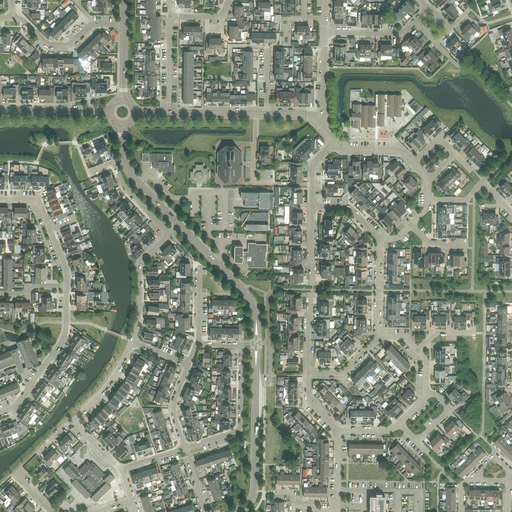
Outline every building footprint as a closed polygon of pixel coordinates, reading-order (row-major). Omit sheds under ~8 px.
[(412,0),(407,0),(404,3),(410,9),(414,5),(413,4),(415,2),(412,0)] [(450,0),(446,4),(449,7),(444,11),(448,15),(457,6),(454,2),(455,0),(450,0)] [(487,4),(490,13),(493,12),(494,15),(498,13),(497,10),(498,10),(497,7),(502,5),(500,0),(498,0),(492,2),(487,4)] [(38,1),(27,1),(27,6),(30,6),(30,9),(38,9),(38,1)] [(107,1),(96,1),(96,11),(104,11),(104,7),(107,7),(107,1)] [(264,11),(264,2),(258,2),(258,9),(255,9),(255,15),(261,15),(261,11),(263,11),(264,11)] [(270,2),(264,2),(264,11),(264,15),(273,15),(273,9),(270,9),(270,2)] [(233,8),(233,12),(243,12),(249,12),(249,3),(241,3),(241,6),(234,6),(234,8),(233,8)] [(404,3),(401,6),(400,6),(407,13),(410,9),(404,3)] [(69,14),(75,20),(79,16),(75,13),(77,11),(73,6),(71,4),(69,7),(70,8),(69,10),(67,12),(69,14)] [(398,4),(395,8),(403,16),(407,13),(400,6),(401,6),(398,4)] [(286,5),(282,5),(282,14),(288,14),(288,11),(295,11),(295,5),(286,5)] [(457,6),(448,15),(452,19),(458,13),(460,15),(463,12),(457,6)] [(403,16),(395,8),(391,11),(393,14),(391,16),(396,21),(398,19),(399,20),(403,16)] [(45,16),(45,12),(45,10),(42,10),(38,9),(38,13),(32,13),(32,19),(40,19),(40,16),(45,16)] [(62,11),(60,13),(71,24),(75,20),(69,14),(67,12),(65,14),(62,11)] [(243,12),(233,12),(233,16),(234,16),(234,18),(241,18),(241,21),(247,21),(247,18),(243,18),(243,12)] [(367,14),(362,14),(362,12),(358,12),(358,21),(361,21),(361,23),(367,23),(367,14)] [(382,15),(377,14),(377,23),(382,23),(382,22),(386,22),(386,12),(382,12),(382,15)] [(71,24),(60,13),(58,15),(63,20),(61,22),(67,28),(71,24)] [(342,17),(334,17),(334,23),(336,23),(336,26),(347,26),(347,24),(345,24),(345,21),(342,21),(342,17)] [(59,20),(55,23),(63,32),(67,28),(61,22),(59,20)] [(468,22),(464,26),(472,34),(473,35),(477,32),(478,33),(481,31),(476,26),(474,28),(468,22)] [(63,32),(55,23),(53,25),(55,27),(53,29),(59,35),(63,32)] [(238,32),(241,32),(242,32),(242,29),(244,29),(244,23),(236,23),(236,26),(229,26),(229,28),(228,28),(228,32),(238,32)] [(189,35),(189,26),(183,26),(183,34),(180,34),(180,40),(183,40),(183,37),(186,37),(186,35),(189,35)] [(194,26),(194,35),(194,37),(200,37),(200,40),(203,40),(203,34),(200,34),(200,26),(194,26)] [(302,35),(303,26),(297,26),(296,32),(293,32),(293,38),(299,39),(299,35),(302,35)] [(302,35),(302,39),(311,39),(311,33),(308,33),(309,26),(303,26),(302,35)] [(472,34),(464,26),(460,30),(466,36),(464,38),(468,43),(471,40),(469,39),(471,38),(470,37),(472,34)] [(504,38),(511,35),(511,32),(511,29),(506,31),(505,28),(498,31),(500,36),(503,35),(504,38)] [(59,35),(53,29),(51,31),(49,29),(45,33),(50,38),(52,36),(55,39),(59,35)] [(94,35),(104,45),(111,39),(103,32),(101,34),(100,33),(97,35),(96,33),(94,35)] [(238,32),(228,32),(228,36),(229,36),(229,38),(236,38),(236,41),(242,41),(242,38),(241,38),(241,32),(238,32)] [(10,45),(10,33),(3,33),(3,40),(0,39),(0,46),(6,47),(6,45),(10,45)] [(20,49),(27,42),(23,38),(21,35),(13,43),(17,47),(18,46),(20,49)] [(94,38),(92,40),(101,48),(101,49),(102,50),(103,48),(102,46),(104,45),(94,35),(93,36),(94,38)] [(396,44),(396,54),(398,54),(398,51),(401,51),(401,46),(407,46),(409,49),(418,40),(414,36),(413,37),(411,35),(402,44),(396,44)] [(511,35),(504,38),(503,38),(504,42),(501,43),(503,48),(511,45),(511,42),(511,41),(511,35)] [(450,40),(458,48),(460,46),(461,47),(463,45),(454,36),(450,40)] [(215,48),(215,38),(211,38),(209,38),(209,45),(206,45),(206,52),(211,52),(211,48),(215,48)] [(219,38),(215,38),(215,48),(218,48),(218,52),(224,52),(224,45),(221,45),(221,39),(219,39),(219,38)] [(88,40),(87,42),(95,50),(97,48),(99,50),(101,49),(101,48),(92,40),(90,42),(88,40)] [(422,44),(418,40),(409,49),(408,50),(410,52),(412,51),(413,53),(422,44)] [(458,48),(450,40),(446,44),(452,50),(450,52),(454,56),(456,54),(455,53),(457,52),(456,51),(458,48)] [(31,46),(27,42),(20,49),(23,51),(22,52),(26,56),(34,48),(31,46)] [(87,45),(85,47),(93,56),(95,58),(97,56),(93,51),(95,50),(87,42),(85,43),(87,45)] [(335,52),(345,53),(345,49),(347,49),(347,43),(334,43),(334,46),(335,46),(335,52)] [(365,52),(365,43),(359,43),(359,52),(356,52),(356,58),(359,58),(359,57),(365,57),(365,52)] [(365,43),(365,52),(365,57),(365,58),(374,58),(374,51),(370,51),(370,43),(365,43)] [(386,56),(386,43),(380,43),(380,52),(377,52),(377,57),(380,57),(380,56),(386,56)] [(391,43),(386,43),(386,56),(395,56),(395,48),(391,48),(391,43)] [(140,52),(140,55),(155,55),(155,50),(152,49),(152,45),(145,45),(145,49),(144,49),(142,51),(142,52),(140,52)] [(93,56),(85,47),(83,49),(81,47),(80,49),(87,57),(89,55),(92,57),(93,56)] [(304,56),(312,56),(312,50),(310,50),(310,48),(296,47),(296,52),(304,52),(304,56)] [(34,48),(26,56),(30,60),(31,59),(33,62),(39,55),(35,51),(36,51),(34,48)] [(275,56),(286,56),(286,51),(283,51),(283,48),(278,48),(278,51),(275,51),(275,56)] [(87,57),(80,49),(78,50),(80,52),(77,54),(80,57),(77,59),(81,66),(82,68),(89,62),(85,59),(87,57)] [(424,64),(434,53),(431,49),(426,54),(423,51),(417,57),(424,64)] [(345,53),(335,52),(335,59),(334,59),(334,62),(347,62),(347,57),(345,57),(345,53)] [(434,53),(424,64),(428,68),(429,66),(432,69),(435,66),(432,63),(438,57),(434,53)] [(68,67),(68,70),(73,70),(73,65),(81,66),(77,59),(73,59),(73,58),(70,58),(70,56),(68,56),(68,67)] [(401,63),(404,66),(409,62),(405,58),(401,63)] [(98,70),(112,70),(112,63),(106,63),(106,59),(98,59),(98,70)] [(299,72),(299,75),(301,75),(300,80),(310,80),(310,78),(312,78),(312,72),(299,72)] [(101,93),(101,83),(97,83),(97,79),(92,78),(91,90),(95,90),(95,92),(96,92),(96,93),(101,93)] [(104,83),(101,83),(101,93),(105,93),(105,92),(106,92),(107,86),(110,86),(110,79),(104,79),(104,83)] [(81,96),(81,83),(77,83),(77,82),(72,82),(72,90),(75,90),(75,96),(80,96),(81,96)] [(81,96),(80,96),(80,97),(85,97),(85,96),(87,96),(87,90),(90,90),(90,82),(84,82),(84,83),(81,83),(81,96)] [(10,85),(1,84),(0,84),(0,91),(4,91),(4,98),(10,98),(10,88),(10,85)] [(10,88),(10,98),(16,98),(16,91),(19,91),(19,86),(19,85),(13,85),(13,88),(10,88)] [(28,89),(27,98),(33,98),(33,92),(36,92),(36,87),(36,85),(28,85),(28,89)] [(54,85),(54,87),(54,93),(57,93),(56,98),(62,98),(62,89),(62,86),(54,85)] [(19,86),(19,91),(19,92),(22,92),(22,98),(27,98),(28,89),(24,89),(24,86),(19,86)] [(68,89),(62,89),(62,98),(68,99),(68,92),(71,92),(71,86),(68,86),(68,89)] [(36,87),(36,92),(36,94),(39,94),(39,98),(45,98),(45,89),(42,89),(42,87),(36,87)] [(45,89),(45,98),(50,98),(50,95),(54,95),(54,93),(54,87),(48,87),(48,89),(45,89)] [(212,101),(212,88),(210,88),(210,91),(206,91),(206,94),(203,94),(203,97),(206,97),(206,101),(212,101)] [(285,103),(285,92),(285,90),(282,90),(282,88),(276,88),(276,100),(279,100),(279,103),(285,103)] [(288,92),(285,92),(285,103),(291,103),(291,100),(294,100),(294,88),(289,88),(288,92)] [(304,102),(305,92),(301,92),(301,88),(295,88),(295,95),(298,95),(298,102),(304,102)] [(305,92),(304,102),(311,102),(311,95),(314,95),(314,88),(305,88),(305,92)] [(246,90),(246,103),(252,103),(252,100),(255,100),(255,94),(252,94),(248,94),(248,90),(246,90)] [(375,94),(375,105),(361,105),(361,104),(352,104),(352,113),(351,113),(351,119),(352,119),(352,128),(360,128),(360,127),(375,127),(375,125),(384,125),(386,125),(386,116),(401,116),(401,110),(404,110),(404,101),(402,101),(402,95),(384,94),(378,94),(375,94)] [(421,107),(414,100),(409,105),(416,113),(421,107)] [(428,124),(434,130),(438,126),(439,127),(441,124),(434,116),(427,123),(427,124),(428,124)] [(428,124),(427,124),(425,126),(424,125),(420,130),(428,137),(430,135),(430,134),(434,130),(428,124)] [(456,143),(462,136),(460,134),(461,133),(456,129),(449,137),(451,139),(452,139),(456,143)] [(413,132),(410,135),(421,146),(423,143),(425,142),(421,137),(423,135),(418,130),(414,133),(413,132)] [(418,148),(421,146),(410,135),(407,138),(408,139),(405,143),(410,148),(412,146),(416,150),(418,148)] [(465,139),(462,136),(456,143),(460,147),(459,148),(462,150),(470,143),(466,138),(465,139)] [(99,143),(104,153),(107,152),(108,154),(112,152),(110,146),(107,148),(104,141),(99,143)] [(314,149),(314,141),(305,141),(305,144),(298,151),(299,153),(298,154),(293,154),(293,161),(301,161),(301,158),(302,156),(304,158),(307,154),(308,155),(314,149)] [(104,153),(99,143),(94,145),(97,152),(94,153),(97,159),(101,157),(100,155),(104,153)] [(477,151),(475,149),(475,148),(471,144),(463,152),(466,154),(471,158),(477,151)] [(262,146),(261,146),(261,151),(261,154),(261,158),(262,158),(261,163),(269,164),(270,158),(269,158),(269,146),(267,146),(266,145),(264,145),(262,146)] [(235,146),(225,146),(218,153),(217,161),(217,166),(217,175),(224,182),(234,182),(241,175),(241,167),(242,167),(242,162),(241,162),(242,153),(235,146)] [(97,159),(94,153),(92,154),(89,147),(84,149),(85,154),(83,155),(85,160),(88,159),(87,158),(91,156),(92,160),(97,159)] [(478,151),(477,151),(471,158),(475,162),(474,163),(476,165),(484,158),(478,151)] [(150,153),(149,161),(153,161),(153,168),(158,168),(158,172),(174,172),(174,165),(167,165),(168,162),(172,162),(172,154),(150,153)] [(359,170),(359,161),(357,161),(357,160),(353,160),(353,161),(352,161),(352,166),(349,166),(349,174),(355,174),(359,174),(360,173),(360,170),(359,170)] [(372,174),(372,171),(372,161),(367,161),(367,168),(363,168),(363,174),(372,174)] [(372,171),(372,174),(375,174),(375,175),(381,175),(381,168),(378,168),(378,161),(372,161),(372,171)] [(291,172),(301,172),(301,166),(302,166),(302,162),(290,162),(290,168),(291,168),(291,172)] [(327,167),(326,171),(338,171),(338,168),(341,167),(341,162),(333,162),(333,165),(327,165),(327,167)] [(400,166),(398,164),(398,163),(397,162),(396,162),(395,162),(392,165),(390,163),(385,168),(389,172),(391,170),(393,172),(394,172),(400,166)] [(205,180),(209,180),(209,172),(207,172),(207,168),(203,168),(203,165),(195,165),(195,168),(193,168),(193,172),(190,172),(190,179),(193,179),(193,183),(205,183),(205,180)] [(400,165),(400,166),(394,172),(396,174),(395,176),(399,180),(403,175),(401,173),(405,170),(404,169),(405,168),(403,167),(402,167),(400,165)] [(452,171),(447,175),(454,182),(456,179),(457,180),(461,176),(453,168),(451,171),(452,171)] [(268,169),(268,172),(263,172),(264,178),(273,178),(272,169),(268,169)] [(338,171),(326,171),(327,174),(327,177),(333,177),(333,180),(341,180),(341,174),(338,174),(338,171)] [(19,184),(19,175),(14,175),(14,172),(10,172),(10,176),(10,185),(14,185),(14,184),(19,184)] [(32,185),(37,185),(37,176),(38,176),(38,172),(29,172),(28,176),(28,186),(32,186),(32,185)] [(301,172),(291,172),(291,176),(290,176),(290,182),(302,182),(302,178),(301,178),(301,172)] [(104,183),(112,179),(110,174),(104,177),(103,174),(97,176),(98,181),(100,180),(102,183),(102,184),(104,183)] [(28,176),(19,175),(19,184),(25,185),(25,186),(28,186),(28,176)] [(445,191),(452,185),(451,184),(454,182),(447,175),(443,179),(442,179),(438,183),(445,191)] [(38,176),(37,176),(37,185),(43,185),(43,186),(49,186),(49,177),(43,177),(43,176),(38,176)] [(407,187),(414,180),(410,176),(405,180),(402,178),(397,183),(401,187),(404,184),(407,187)] [(504,192),(510,185),(508,183),(510,180),(507,176),(502,181),(504,183),(500,187),(504,192)] [(102,184),(102,183),(100,184),(103,192),(109,190),(108,187),(114,184),(112,179),(104,183),(102,184)] [(414,180),(407,187),(409,189),(406,192),(410,196),(416,191),(413,189),(418,184),(414,180)] [(343,188),(343,182),(336,182),(336,185),(327,185),(327,186),(326,187),(326,188),(326,189),(326,190),(327,190),(327,192),(337,192),(337,188),(343,188)] [(359,192),(357,190),(359,187),(355,183),(349,190),(351,192),(349,193),(353,197),(359,192)] [(57,198),(55,193),(60,191),(58,186),(47,190),(49,195),(46,196),(47,198),(48,198),(49,201),(57,198)] [(289,197),(292,197),(302,197),(302,191),(300,191),(295,191),(295,187),(289,187),(288,187),(289,187),(289,191),(288,191),(289,191),(289,197)] [(359,192),(353,197),(357,201),(363,196),(363,195),(365,193),(363,191),(365,190),(363,188),(361,189),(359,192)] [(103,192),(98,194),(100,198),(109,195),(110,198),(119,195),(116,190),(110,192),(109,190),(103,192)] [(259,206),(259,207),(268,207),(269,207),(269,209),(272,209),(273,192),(269,192),(259,192),(241,192),(241,198),(245,198),(245,200),(244,201),(244,207),(256,207),(256,206),(259,206)] [(363,196),(357,201),(360,205),(370,195),(369,194),(367,195),(365,193),(363,195),(363,196)] [(370,195),(360,205),(364,209),(372,201),(371,199),(372,197),(370,195)] [(60,197),(57,198),(49,201),(51,205),(49,205),(50,207),(59,203),(58,201),(61,200),(60,197)] [(289,200),(289,206),(295,207),(295,202),(302,203),(302,197),(292,197),(292,200),(289,200)] [(394,207),(401,214),(406,209),(402,205),(404,203),(399,198),(395,202),(397,204),(394,207)] [(120,211),(127,205),(123,201),(118,206),(116,204),(111,208),(114,211),(118,208),(120,211)] [(372,201),(364,209),(368,213),(378,203),(376,201),(374,203),(372,201)] [(62,209),(59,203),(50,207),(51,209),(52,209),(53,212),(62,209)] [(127,205),(120,211),(117,214),(120,217),(117,219),(120,223),(123,220),(128,216),(126,214),(131,209),(127,205)] [(388,219),(390,216),(385,211),(382,208),(379,205),(375,208),(380,214),(383,217),(379,220),(387,228),(392,223),(388,219)] [(449,213),(452,213),(452,205),(444,205),(444,208),(438,208),(438,213),(449,213)] [(295,207),(289,206),(289,217),(302,217),(303,217),(303,212),(295,212),(295,207)] [(8,207),(2,207),(2,218),(11,218),(11,211),(8,211),(8,207)] [(401,214),(394,207),(391,210),(389,208),(387,209),(385,211),(390,216),(390,217),(392,215),(396,219),(401,214)] [(21,216),(21,208),(15,208),(15,212),(12,212),(12,219),(17,219),(18,216),(21,216)] [(21,208),(21,216),(24,216),(24,219),(30,219),(30,212),(27,212),(27,208),(21,208)] [(62,209),(53,212),(55,215),(54,216),(54,218),(58,216),(59,219),(67,216),(66,212),(63,213),(62,209)] [(128,216),(123,220),(129,226),(132,223),(139,217),(135,213),(130,218),(128,216)] [(268,213),(251,213),(251,215),(248,213),(247,213),(245,213),(244,213),(242,214),(242,215),(241,216),(240,217),(240,219),(241,220),(241,221),(243,223),(244,223),(246,224),(246,229),(268,229),(268,224),(268,219),(268,213)] [(489,223),(490,213),(484,213),(483,219),(481,219),(480,226),(486,226),(486,223),(489,223)] [(490,213),(489,223),(493,223),(493,226),(498,226),(498,219),(495,219),(496,214),(490,213)] [(135,226),(129,231),(132,235),(132,234),(139,228),(137,226),(141,222),(142,221),(139,217),(132,223),(135,226)] [(302,217),(289,217),(289,220),(289,226),(295,226),(295,223),(302,223),(302,217)] [(328,229),(332,229),(332,220),(325,220),(325,227),(321,227),(321,233),(328,234),(328,229)] [(27,235),(36,235),(36,229),(33,229),(33,226),(25,226),(25,229),(23,229),(23,235),(27,235)] [(72,235),(72,234),(70,229),(71,229),(69,226),(63,229),(64,232),(60,233),(61,235),(62,234),(64,238),(72,235)] [(145,230),(143,233),(151,241),(155,238),(150,233),(152,231),(148,226),(144,229),(145,230)] [(345,239),(354,231),(350,226),(345,231),(343,229),(339,233),(343,237),(345,239)] [(292,236),(301,236),(302,230),(295,230),(295,227),(289,227),(289,236),(292,236)] [(72,235),(64,238),(65,241),(64,242),(65,244),(74,240),(73,237),(81,234),(80,231),(72,235)] [(354,231),(345,239),(351,246),(356,242),(354,239),(358,235),(354,231)] [(139,235),(136,238),(140,242),(142,240),(147,245),(151,241),(143,233),(140,236),(139,235)] [(497,243),(506,243),(506,239),(509,239),(509,237),(510,237),(511,236),(510,235),(510,233),(501,233),(501,237),(498,237),(497,243)] [(36,235),(27,235),(27,238),(23,238),(23,244),(33,244),(33,241),(36,241),(36,235)] [(292,236),(289,236),(289,239),(289,245),(295,245),(295,242),(301,242),(301,236),(292,236)] [(140,242),(136,238),(132,241),(135,244),(131,249),(133,251),(135,250),(139,253),(143,249),(138,244),(140,242)] [(74,240),(65,244),(65,245),(67,245),(68,248),(76,245),(74,240)] [(319,250),(329,250),(329,247),(333,247),(333,241),(326,241),(326,244),(319,244),(319,250)] [(256,243),(248,242),(248,251),(243,251),(243,246),(242,245),(235,245),(234,246),(234,260),(235,261),(241,262),(242,261),(242,260),(246,260),(246,265),(247,265),(247,267),(266,267),(267,260),(265,260),(266,252),(267,252),(267,244),(256,244),(256,243)] [(506,243),(497,243),(497,248),(500,249),(500,253),(509,253),(509,250),(510,250),(510,249),(510,248),(509,248),(509,246),(506,246),(506,243)] [(76,245),(68,248),(69,252),(68,252),(69,254),(72,253),(74,256),(80,253),(82,253),(82,252),(79,244),(76,245)] [(168,244),(165,247),(172,255),(175,252),(177,256),(181,252),(177,247),(176,246),(174,248),(170,244),(169,245),(168,244)] [(32,254),(44,254),(44,248),(42,248),(42,245),(33,245),(33,250),(32,250),(32,254)] [(290,246),(290,255),(293,255),(302,255),(302,250),(301,250),(296,250),(296,247),(290,246)] [(172,255),(165,247),(162,251),(161,252),(166,257),(163,259),(169,264),(173,260),(170,257),(172,255)] [(356,256),(367,256),(367,247),(355,247),(355,250),(357,250),(356,256)] [(389,252),(389,258),(397,258),(397,255),(400,255),(400,251),(402,251),(402,249),(391,249),(391,252),(389,252)] [(329,250),(319,250),(319,256),(326,256),(326,260),(332,260),(333,250),(329,250)] [(418,267),(424,267),(424,260),(421,260),(421,253),(414,252),(414,263),(418,263),(418,267)] [(82,253),(80,253),(74,256),(75,259),(73,260),(73,261),(72,262),(74,266),(83,262),(82,259),(84,258),(82,253)] [(435,262),(435,253),(429,253),(429,255),(425,255),(425,267),(431,267),(431,262),(435,262)] [(435,253),(435,262),(435,267),(445,267),(445,255),(442,255),(442,253),(435,253)] [(44,254),(32,254),(32,257),(33,257),(33,263),(41,263),(41,260),(44,260),(44,254)] [(302,261),(302,255),(293,255),(290,255),(288,255),(288,261),(289,261),(289,264),(298,264),(298,261),(301,261),(302,261)] [(457,265),(457,255),(451,255),(451,260),(448,260),(447,268),(453,268),(453,265),(457,265)] [(464,255),(457,255),(457,265),(461,265),(461,268),(467,268),(467,261),(464,261),(464,255)] [(367,256),(356,256),(356,261),(355,261),(355,265),(367,265),(367,256)] [(500,268),(510,268),(510,262),(503,261),(503,258),(497,258),(497,264),(500,264),(500,268)] [(180,268),(190,269),(190,263),(184,263),(184,259),(178,259),(176,261),(176,265),(180,265),(180,268)] [(85,261),(83,262),(74,266),(76,270),(77,269),(77,271),(80,270),(81,273),(88,272),(90,271),(87,264),(85,261)] [(162,269),(162,262),(154,263),(154,267),(148,267),(148,274),(158,273),(158,269),(162,269)] [(321,265),(321,271),(331,271),(334,271),(334,262),(328,262),(328,265),(321,265)] [(36,273),(46,274),(47,270),(46,270),(46,267),(39,267),(39,264),(32,263),(32,270),(36,270),(36,273)] [(293,272),(293,275),(303,275),(303,269),(297,269),(297,266),(290,266),(290,272),(293,272)] [(356,276),(367,276),(367,267),(355,267),(355,270),(356,270),(356,276)] [(190,269),(180,268),(180,272),(176,272),(176,277),(183,277),(183,274),(190,274),(190,269)] [(510,268),(500,268),(500,271),(496,271),(496,277),(502,277),(502,274),(510,274),(510,268)] [(331,271),(321,271),(321,277),(327,277),(327,280),(334,280),(334,271),(331,271)] [(77,276),(77,282),(86,283),(86,282),(88,282),(88,279),(88,272),(81,273),(80,273),(80,276),(77,276)] [(46,274),(36,273),(36,277),(32,277),(31,283),(38,283),(38,280),(45,280),(46,278),(46,274)] [(397,274),(389,274),(389,280),(393,280),(393,283),(400,283),(400,277),(397,277),(397,274)] [(293,275),(290,275),(290,284),(296,284),(296,281),(303,281),(303,275),(293,275)] [(169,283),(169,277),(169,276),(159,276),(159,280),(149,280),(149,287),(159,287),(159,283),(169,283)] [(367,276),(356,276),(356,281),(355,281),(355,285),(367,285),(367,276)] [(181,288),(189,288),(189,282),(187,282),(187,279),(178,279),(178,285),(181,285),(181,288)] [(86,283),(77,282),(77,289),(79,289),(79,292),(88,292),(88,286),(89,286),(89,282),(88,282),(86,282),(86,283)] [(163,295),(163,290),(155,290),(155,293),(149,293),(149,300),(159,300),(159,295),(163,295)] [(88,292),(79,292),(79,295),(77,295),(77,296),(76,296),(76,301),(88,301),(93,301),(93,292),(88,292)] [(42,302),(52,303),(52,297),(45,297),(45,294),(39,294),(39,297),(39,299),(42,299),(42,302)] [(290,303),(301,303),(301,300),(301,297),(297,297),(297,294),(286,294),(286,300),(290,300),(290,303)] [(397,303),(397,302),(397,300),(400,300),(400,294),(393,294),(393,297),(389,297),(389,303),(397,303)] [(358,305),(366,305),(366,299),(361,299),(361,296),(354,296),(354,305),(355,305),(358,305)] [(319,302),(318,308),(328,308),(328,304),(333,304),(333,299),(325,298),(325,302),(319,302)] [(209,303),(209,311),(213,311),(213,312),(217,313),(217,311),(218,300),(212,300),(212,303),(209,303)] [(7,301),(3,301),(3,310),(7,310),(6,313),(12,313),(12,304),(9,304),(9,302),(7,302),(7,301)] [(15,304),(12,304),(12,313),(18,313),(18,310),(21,310),(21,301),(17,301),(17,302),(15,302),(15,304)] [(21,301),(21,310),(25,311),(25,313),(31,313),(31,305),(28,305),(28,302),(26,302),(26,301),(21,301)] [(88,301),(76,301),(76,305),(77,305),(76,307),(78,307),(78,310),(88,311),(88,309),(88,301)] [(52,303),(42,302),(42,305),(39,305),(39,312),(45,312),(45,308),(52,308),(52,303)] [(168,312),(169,305),(159,303),(159,307),(148,306),(148,309),(147,309),(147,313),(158,314),(158,310),(168,312)] [(301,303),(290,303),(290,307),(286,307),(286,312),(296,313),(297,309),(300,309),(300,307),(301,307),(301,303)] [(178,308),(178,314),(184,314),(184,311),(189,311),(189,305),(181,305),(181,308),(178,308)] [(358,305),(355,305),(355,309),(354,309),(354,314),(361,314),(361,311),(366,311),(366,305),(358,305)] [(498,314),(507,314),(507,308),(501,308),(501,305),(496,305),(495,308),(495,310),(498,310),(498,314)] [(328,308),(318,308),(318,314),(325,314),(325,317),(332,317),(332,308),(328,308)] [(424,316),(420,316),(420,325),(426,325),(426,319),(429,319),(429,311),(424,311),(424,316)] [(420,325),(420,316),(417,316),(417,312),(411,312),(411,319),(414,319),(414,325),(420,325)] [(440,325),(440,316),(437,316),(437,313),(431,313),(431,319),(434,320),(434,325),(440,325)] [(440,316),(440,325),(446,325),(446,320),(449,320),(449,313),(440,313),(440,316)] [(460,325),(460,316),(460,315),(457,315),(457,313),(451,313),(451,320),(454,320),(454,325),(460,325)] [(464,316),(460,316),(460,325),(466,325),(466,320),(469,320),(469,313),(464,313),(464,316)] [(184,314),(178,314),(175,314),(172,314),(172,315),(175,315),(175,319),(180,319),(179,323),(189,323),(189,317),(184,317),(184,314)] [(288,323),(299,323),(299,319),(298,319),(298,317),(294,317),(294,314),(284,314),(284,319),(288,319),(288,323)] [(357,325),(366,325),(366,319),(361,319),(361,316),(354,316),(354,325),(357,325)] [(156,323),(160,323),(161,318),(156,317),(155,320),(147,319),(146,326),(155,327),(156,323)] [(316,328),(330,328),(330,319),(323,319),(323,322),(316,322),(316,328)] [(175,326),(175,331),(182,333),(183,329),(189,329),(189,323),(179,323),(179,326),(175,326)] [(233,328),(233,336),(239,337),(239,331),(242,331),(242,323),(238,323),(238,325),(233,325),(233,328)] [(299,323),(288,323),(288,327),(284,326),(284,332),(294,332),(294,329),(298,329),(298,327),(299,327),(299,323)] [(357,325),(357,329),(354,329),(354,335),(361,335),(361,331),(366,331),(366,325),(357,325)] [(330,328),(316,328),(316,334),(323,334),(323,338),(329,338),(330,328)] [(161,332),(158,332),(150,330),(150,333),(145,332),(143,339),(152,340),(153,337),(157,337),(157,334),(160,334),(161,332)] [(182,333),(175,331),(173,336),(177,337),(176,340),(184,344),(187,339),(181,336),(182,333)] [(288,343),(299,343),(299,339),(298,339),(298,337),(294,337),(294,334),(284,333),(284,339),(288,339),(288,343)] [(343,342),(350,349),(354,345),(350,340),(352,338),(347,333),(343,338),(346,340),(343,342)] [(80,345),(82,346),(85,343),(87,344),(90,340),(83,335),(81,337),(77,335),(76,335),(75,337),(75,338),(74,340),(80,345)] [(18,347),(30,342),(28,337),(18,341),(18,342),(16,343),(18,347)] [(507,337),(498,337),(498,340),(495,340),(495,346),(504,346),(504,343),(507,343),(507,337)] [(176,340),(173,339),(171,342),(168,347),(175,350),(176,347),(182,349),(184,344),(176,340)] [(80,345),(74,340),(72,342),(71,342),(69,344),(70,345),(73,348),(72,350),(79,356),(81,353),(78,351),(82,346),(80,345)] [(346,354),(350,349),(343,342),(341,340),(334,346),(339,351),(341,349),(346,354)] [(32,347),(30,342),(18,347),(19,349),(20,352),(32,347)] [(299,343),(288,343),(288,346),(284,346),(284,352),(294,352),(294,349),(298,349),(298,347),(299,347),(299,343)] [(387,357),(394,349),(391,345),(385,351),(387,353),(385,355),(387,357)] [(435,351),(435,355),(445,355),(445,352),(449,352),(450,346),(440,346),(440,349),(436,349),(436,351),(435,351)] [(13,350),(10,351),(13,358),(15,362),(14,362),(16,367),(17,369),(19,373),(32,367),(31,364),(26,366),(23,367),(17,354),(18,353),(17,350),(19,349),(18,347),(16,348),(16,347),(12,349),(13,350)] [(34,351),(32,347),(20,352),(22,356),(34,351)] [(324,361),(324,351),(321,351),(321,348),(315,348),(315,354),(318,354),(318,361),(324,361)] [(328,351),(324,351),(324,361),(330,361),(330,355),(333,355),(334,348),(328,348),(328,351)] [(498,357),(507,357),(507,352),(505,352),(505,349),(496,348),(496,352),(498,352),(498,357)] [(398,353),(394,349),(387,357),(390,360),(398,353)] [(10,350),(5,352),(10,364),(14,362),(15,362),(13,358),(10,351),(10,350)] [(36,356),(34,351),(22,356),(24,361),(36,356)] [(78,357),(71,351),(69,354),(65,351),(64,351),(63,353),(63,354),(61,356),(70,363),(74,358),(76,359),(78,357)] [(223,360),(232,360),(232,354),(225,354),(225,351),(218,351),(218,356),(223,356),(223,360)] [(5,352),(0,354),(5,366),(10,364),(5,352)] [(202,361),(205,361),(205,367),(212,367),(212,359),(209,359),(209,352),(202,352),(202,361)] [(402,357),(398,353),(390,360),(394,364),(402,357)] [(293,364),(298,364),(298,358),(292,358),(292,355),(280,355),(280,360),(288,360),(288,364),(288,367),(293,367),(293,364)] [(445,355),(435,355),(435,359),(436,359),(436,361),(442,361),(442,364),(449,364),(449,359),(445,359),(445,355)] [(38,361),(36,356),(24,361),(26,366),(31,364),(38,361)] [(70,363),(61,356),(60,358),(59,358),(57,361),(58,362),(61,364),(60,367),(64,370),(67,367),(70,363)] [(135,362),(142,367),(144,363),(147,364),(149,360),(141,356),(140,359),(136,357),(135,359),(136,359),(135,362)] [(406,360),(402,357),(394,364),(398,368),(406,360)] [(232,360),(223,360),(223,364),(217,364),(217,368),(223,368),(223,365),(231,365),(232,360)] [(373,370),(375,372),(377,374),(383,368),(376,362),(374,364),(371,360),(367,364),(373,370)] [(406,360),(398,368),(402,372),(404,370),(408,366),(410,364),(406,360)] [(132,365),(131,367),(139,372),(142,367),(135,362),(133,366),(132,365)] [(164,368),(174,373),(176,368),(166,363),(164,368)] [(367,364),(363,368),(371,376),(375,372),(373,370),(367,364)] [(435,372),(435,376),(445,376),(445,372),(449,372),(449,367),(442,366),(442,370),(436,370),(436,372),(435,372)] [(50,372),(57,377),(58,375),(61,375),(62,376),(65,372),(59,368),(57,370),(54,367),(52,367),(51,369),(51,370),(50,372)] [(131,369),(129,372),(136,377),(140,379),(142,376),(138,374),(139,372),(131,367),(130,369),(131,369)] [(195,369),(192,375),(203,379),(203,377),(201,376),(203,372),(206,374),(207,371),(198,367),(197,370),(195,369)] [(157,371),(161,373),(162,373),(172,378),(174,373),(164,368),(163,371),(158,369),(157,371)] [(223,368),(217,368),(217,371),(217,373),(221,373),(221,376),(221,377),(230,377),(230,371),(223,371),(223,368)] [(371,376),(363,368),(359,372),(367,380),(369,378),(371,380),(373,378),(371,376)] [(57,377),(50,372),(49,374),(48,374),(47,376),(47,377),(51,379),(49,382),(54,386),(56,387),(59,383),(55,380),(57,377)] [(136,377),(129,372),(127,376),(126,375),(125,377),(128,379),(126,381),(134,386),(135,384),(136,385),(140,379),(136,377)] [(359,372),(355,375),(363,383),(368,389),(370,386),(365,381),(367,380),(359,372)] [(172,378),(162,373),(161,373),(159,378),(160,378),(170,383),(172,378)] [(203,379),(192,375),(189,381),(192,382),(191,385),(200,389),(201,386),(198,384),(199,380),(202,381),(203,379)] [(363,383),(355,375),(351,379),(356,384),(354,386),(357,389),(363,383)] [(221,377),(221,376),(218,376),(218,380),(217,380),(217,385),(223,385),(223,382),(230,382),(230,377),(221,377)] [(449,376),(445,376),(435,376),(435,380),(436,380),(435,381),(442,381),(442,385),(449,385),(449,379),(449,376)] [(170,383),(160,378),(158,383),(168,388),(170,383)] [(495,387),(504,387),(504,384),(506,384),(506,378),(495,378),(495,384),(486,384),(486,388),(495,389),(495,387)] [(289,387),(297,388),(297,382),(295,382),(296,379),(285,379),(285,382),(289,382),(289,387)] [(10,381),(15,392),(20,390),(17,382),(14,383),(13,380),(10,381)] [(41,385),(40,386),(47,391),(48,392),(50,389),(51,390),(54,386),(49,382),(47,384),(43,381),(42,382),(41,383),(41,385)] [(134,386),(126,381),(125,384),(122,381),(121,383),(122,384),(119,387),(126,392),(129,394),(128,394),(131,391),(134,386)] [(321,396),(329,388),(323,382),(315,389),(318,391),(317,392),(321,396)] [(168,388),(158,383),(157,386),(159,387),(158,389),(166,393),(168,388)] [(405,392),(411,398),(412,399),(415,395),(414,395),(415,394),(409,388),(412,386),(409,383),(405,388),(407,390),(405,392)] [(451,400),(459,392),(456,390),(459,387),(455,383),(450,388),(452,390),(448,395),(449,396),(449,397),(451,400)] [(10,394),(7,386),(5,387),(3,384),(1,385),(5,395),(10,394)] [(187,387),(185,392),(192,396),(194,392),(198,394),(200,389),(191,385),(190,388),(187,387)] [(223,385),(217,385),(217,389),(218,389),(218,393),(219,393),(231,393),(231,388),(223,388),(223,385)] [(329,388),(321,396),(322,397),(322,398),(324,400),(334,391),(336,389),(332,385),(329,388)] [(47,391),(40,386),(38,388),(37,388),(36,390),(36,391),(43,396),(46,398),(50,401),(52,398),(47,395),(48,392),(47,391)] [(126,392),(119,387),(117,390),(116,389),(115,391),(125,398),(129,394),(126,392)] [(166,393),(158,389),(157,392),(151,389),(150,392),(164,398),(166,393)] [(405,392),(401,389),(399,392),(400,392),(396,396),(400,400),(402,398),(406,402),(411,398),(405,392)] [(43,396),(36,391),(35,392),(34,393),(33,394),(33,395),(37,398),(35,401),(40,404),(43,400),(41,399),(43,396)] [(125,398),(115,391),(114,392),(115,393),(112,396),(119,401),(122,403),(125,398)] [(335,393),(334,391),(324,400),(325,400),(328,403),(336,396),(334,394),(335,393)] [(157,401),(162,403),(164,398),(150,392),(149,394),(155,397),(154,400),(157,401)] [(192,396),(185,392),(182,398),(186,399),(184,405),(193,405),(197,397),(192,396)] [(459,392),(451,400),(454,402),(455,402),(456,404),(461,399),(463,402),(468,396),(464,392),(461,395),(459,392)] [(500,402),(509,397),(506,392),(505,392),(499,396),(497,393),(491,397),(494,402),(498,400),(500,402)] [(231,393),(219,393),(219,397),(216,397),(216,402),(223,402),(223,399),(231,399),(231,393)] [(119,401),(112,396),(110,399),(109,398),(108,400),(111,402),(109,405),(116,410),(119,406),(117,405),(119,401)] [(336,396),(328,403),(332,407),(338,401),(341,399),(339,397),(338,398),(336,396)] [(395,397),(388,404),(397,413),(400,410),(399,409),(400,408),(396,404),(399,402),(395,397)] [(509,397),(500,402),(501,405),(498,407),(501,413),(507,409),(505,406),(511,403),(511,401),(509,397)] [(289,398),(289,403),(286,403),(286,406),(295,407),(295,404),(297,404),(297,398),(289,398)] [(338,401),(332,407),(336,411),(337,411),(340,414),(346,406),(344,403),(342,405),(338,401)] [(32,411),(34,408),(37,410),(40,406),(34,402),(32,404),(28,402),(27,402),(26,404),(26,405),(25,406),(32,411)] [(223,402),(216,402),(216,406),(218,406),(218,410),(230,410),(230,405),(223,405),(223,402)] [(116,410),(109,405),(107,407),(104,404),(103,406),(104,407),(101,409),(108,415),(111,412),(112,414),(113,414),(116,410)] [(397,413),(388,404),(382,410),(385,414),(388,412),(392,416),(393,415),(394,416),(397,413)] [(193,405),(184,405),(185,409),(181,410),(183,416),(191,413),(190,410),(194,409),(193,405)] [(32,411),(25,406),(24,408),(23,408),(21,410),(22,411),(29,416),(28,416),(31,418),(35,413),(32,411)] [(356,420),(356,410),(356,408),(353,408),(353,406),(348,406),(347,407),(347,413),(350,413),(350,419),(352,419),(352,420),(356,420)] [(371,410),(368,410),(367,421),(371,421),(371,420),(373,420),(373,414),(377,414),(377,407),(376,406),(371,406),(371,410)] [(108,415),(101,409),(99,412),(98,411),(96,413),(104,419),(108,415)] [(296,421),(302,415),(298,411),(296,412),(294,409),(290,413),(289,412),(287,414),(291,418),(287,421),(291,425),(296,421)] [(161,410),(150,413),(152,418),(163,415),(161,410)] [(230,410),(218,410),(218,414),(215,414),(215,418),(221,418),(221,416),(230,416),(230,410)] [(29,416),(22,411),(21,412),(20,412),(18,415),(18,416),(22,418),(20,421),(26,425),(31,418),(28,416),(29,416)] [(96,415),(93,417),(100,424),(102,425),(106,421),(104,419),(96,413),(95,414),(96,415)] [(191,413),(183,416),(185,422),(188,421),(189,424),(198,421),(197,415),(192,417),(191,413)] [(165,420),(163,415),(152,418),(154,423),(165,420)] [(296,421),(298,423),(292,428),(294,430),(305,419),(302,415),(296,421)] [(102,425),(100,424),(93,417),(91,420),(90,419),(88,421),(91,423),(89,426),(94,431),(96,428),(98,430),(100,428),(103,426),(102,425)] [(221,418),(215,418),(215,423),(219,423),(219,430),(223,430),(223,427),(230,427),(230,421),(228,421),(221,421),(221,418)] [(309,423),(305,419),(294,430),(295,430),(297,430),(301,426),(303,428),(309,423)] [(452,419),(448,423),(455,430),(456,432),(459,429),(460,430),(462,428),(465,425),(460,420),(457,424),(452,419)] [(10,432),(10,431),(12,434),(20,431),(17,424),(14,425),(12,422),(11,421),(9,422),(8,423),(7,424),(10,432)] [(198,421),(189,424),(190,428),(187,428),(189,434),(197,431),(201,430),(198,421)] [(309,423),(303,428),(301,431),(304,435),(313,426),(309,423)] [(455,430),(448,423),(444,428),(449,433),(446,435),(451,439),(454,435),(452,433),(455,430)] [(10,432),(7,424),(5,424),(4,424),(2,425),(2,426),(3,431),(1,432),(3,437),(6,436),(6,437),(12,434),(10,431),(10,432)] [(166,425),(158,428),(159,430),(156,431),(157,434),(168,430),(166,425)] [(106,443),(114,436),(112,434),(115,431),(110,426),(105,432),(107,434),(103,439),(104,440),(103,440),(106,443)] [(307,436),(311,440),(317,434),(315,432),(317,430),(316,429),(316,428),(314,426),(313,427),(313,426),(304,435),(306,436),(307,436)] [(203,429),(201,430),(197,431),(189,434),(191,440),(201,436),(203,434),(202,433),(204,433),(203,429)] [(168,430),(157,434),(159,439),(170,435),(168,430)] [(142,443),(145,452),(146,452),(146,453),(149,452),(148,451),(151,450),(149,443),(152,442),(149,433),(145,435),(147,439),(141,441),(141,443),(142,443)] [(434,437),(440,444),(443,442),(445,444),(449,441),(445,436),(443,438),(438,433),(434,437)] [(62,438),(68,445),(71,442),(73,444),(78,440),(73,435),(70,438),(66,434),(62,438)] [(114,436),(106,443),(109,447),(110,446),(111,447),(115,443),(118,445),(123,439),(119,435),(116,438),(114,436)] [(170,435),(159,439),(160,444),(171,440),(170,435)] [(507,438),(506,436),(503,439),(501,436),(494,443),(498,447),(507,438)] [(440,444),(434,437),(429,442),(434,447),(432,449),(436,453),(440,449),(438,447),(440,444)] [(68,445),(62,438),(57,442),(58,442),(62,446),(60,449),(64,453),(68,449),(66,447),(68,445)] [(142,443),(141,443),(140,442),(139,442),(138,443),(138,444),(136,445),(134,438),(130,440),(131,442),(133,449),(136,449),(138,454),(145,452),(142,443)] [(313,445),(313,447),(320,447),(328,447),(329,442),(327,442),(327,439),(317,438),(317,445),(313,445)] [(507,438),(498,447),(502,451),(509,444),(506,441),(508,439),(507,438)] [(171,440),(160,444),(162,449),(173,446),(171,440)] [(126,455),(125,454),(128,451),(125,448),(127,446),(123,441),(118,446),(120,449),(116,453),(121,458),(122,457),(123,458),(126,455)] [(392,456),(401,447),(397,443),(395,445),(394,443),(391,446),(393,447),(390,450),(393,452),(390,455),(392,456)] [(509,444),(502,451),(506,455),(511,448),(511,446),(511,447),(509,444)] [(392,456),(393,458),(396,455),(398,458),(405,451),(401,447),(392,456)] [(474,447),(473,449),(482,458),(486,454),(479,447),(476,450),(474,447)] [(54,459),(56,461),(62,455),(58,450),(56,452),(51,448),(47,452),(54,459)] [(474,453),(471,455),(478,462),(482,458),(473,449),(471,450),(474,453)] [(71,457),(78,465),(86,457),(79,450),(71,457)] [(225,451),(220,452),(223,460),(225,459),(226,462),(229,461),(225,451)] [(409,455),(405,451),(398,458),(401,460),(398,463),(400,464),(409,455)] [(54,459),(47,452),(43,456),(47,461),(45,463),(50,467),(53,463),(51,461),(54,459)] [(215,454),(211,455),(213,463),(216,462),(217,465),(219,464),(215,454)] [(409,455),(400,464),(401,466),(404,463),(406,466),(413,459),(409,455)] [(478,462),(471,455),(468,458),(466,455),(464,457),(474,466),(478,462)] [(206,457),(201,459),(202,462),(203,466),(204,466),(206,466),(207,468),(209,468),(206,457)] [(465,461),(463,463),(469,470),(474,466),(464,457),(463,458),(465,461)] [(417,463),(413,459),(406,466),(409,469),(406,471),(403,474),(404,476),(407,473),(408,473),(417,463)] [(92,462),(91,464),(88,461),(79,470),(71,462),(63,470),(68,475),(73,480),(71,483),(86,499),(89,496),(95,501),(111,486),(108,483),(114,478),(109,472),(104,476),(103,474),(104,474),(92,462)] [(169,470),(180,467),(178,462),(171,464),(171,467),(169,468),(169,470)] [(417,463),(408,473),(409,474),(411,472),(414,474),(421,468),(417,463)] [(458,463),(456,465),(465,474),(469,470),(463,463),(460,466),(458,463)] [(465,474),(456,465),(455,466),(457,468),(454,471),(461,478),(465,474)] [(154,476),(155,480),(155,481),(161,480),(156,467),(151,469),(154,476)] [(181,472),(180,467),(169,470),(171,475),(181,472)] [(54,473),(49,468),(46,471),(43,468),(36,475),(41,480),(44,477),(47,480),(54,473)] [(154,476),(151,469),(147,470),(150,482),(155,480),(154,476)] [(316,469),(316,471),(315,471),(315,474),(316,474),(316,477),(326,477),(326,474),(328,474),(328,469),(316,469)] [(147,470),(142,472),(146,483),(148,482),(150,482),(147,470)] [(146,483),(142,472),(137,473),(141,487),(144,486),(143,484),(146,483)] [(181,472),(171,475),(172,478),(172,480),(183,477),(181,472)] [(141,487),(137,473),(132,475),(134,483),(135,482),(137,488),(141,487)] [(215,477),(207,480),(209,485),(220,481),(223,480),(223,478),(220,479),(219,474),(215,476),(215,477)] [(183,477),(172,480),(174,485),(177,484),(185,481),(183,477)] [(57,489),(55,487),(58,484),(54,480),(47,486),(49,488),(46,491),(51,496),(57,489)] [(177,484),(174,485),(176,490),(186,486),(185,481),(177,484)] [(220,484),(220,481),(209,485),(211,490),(218,487),(217,485),(220,484)] [(9,497),(16,490),(11,486),(9,488),(7,485),(0,491),(0,492),(4,496),(7,494),(9,497)] [(442,493),(455,493),(455,487),(452,487),(452,485),(446,485),(446,491),(442,491),(442,493)] [(186,486),(176,490),(177,495),(180,494),(188,491),(186,486)] [(16,489),(16,490),(9,497),(12,499),(9,502),(14,506),(19,501),(17,499),(20,495),(19,494),(20,493),(16,489)] [(493,502),(493,508),(497,508),(497,504),(499,504),(499,499),(502,499),(502,493),(499,493),(499,490),(493,490),(493,502)] [(224,494),(223,491),(212,495),(214,500),(222,497),(221,494),(224,494)] [(384,511),(384,508),(389,508),(389,503),(385,503),(385,496),(381,496),(381,493),(382,493),(376,493),(376,496),(370,496),(369,511),(384,511)] [(72,494),(67,499),(64,495),(58,500),(62,504),(64,502),(67,506),(76,499),(72,494)] [(152,498),(142,502),(143,506),(151,504),(150,501),(153,500),(153,498),(152,498)] [(30,505),(27,502),(24,505),(21,502),(13,510),(15,511),(21,511),(23,510),(25,511),(29,511),(31,511),(32,511),(35,508),(31,504),(30,505)]
